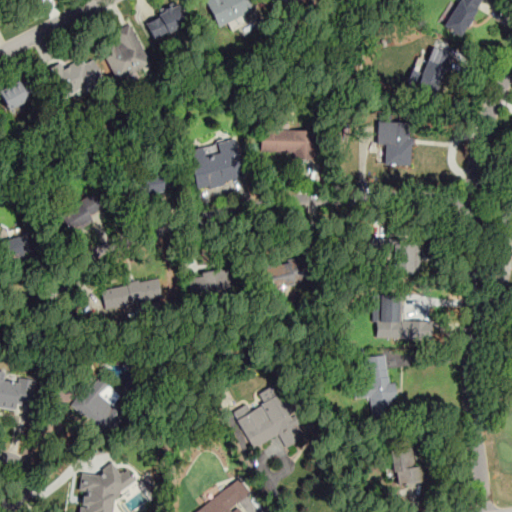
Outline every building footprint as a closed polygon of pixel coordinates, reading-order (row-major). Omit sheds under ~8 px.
[(244,0),(211,0),(207,2),(220,28),(251,13),(244,0)] [(453,0),(442,24),(464,34),(480,0),(453,0)] [(142,21),(153,44),(189,27),(178,4),(142,21)] [(116,81),(149,66),(131,24),(114,32),(119,43),(102,50),(116,81)] [(432,94),(446,61),(428,53),(414,86),(432,94)] [(102,82),(91,58),(52,75),(63,100),(102,82)] [(0,98),(9,113),(38,97),(28,78),(0,92),(0,98)] [(407,122),(407,164),(382,164),(382,144),(374,144),(375,121),(407,122)] [(313,130),(259,130),(259,156),(313,156),(313,130)] [(193,190),(243,180),(235,142),(186,151),(193,190)] [(134,175),(138,195),(179,186),(176,166),(134,175)] [(60,211),(73,231),(93,220),(91,215),(103,208),(92,191),(60,211)] [(0,264),(27,257),(18,225),(0,230),(0,264)] [(381,274),(419,274),(419,239),(381,239),(381,274)] [(306,259),(259,269),(264,292),(311,283),(306,259)] [(237,287),(234,266),(187,274),(191,295),(237,287)] [(96,289),(101,311),(159,299),(154,277),(96,289)] [(368,321),(393,322),(395,296),(369,294),(368,321)] [(391,384),(387,384),(386,367),(361,369),(362,382),(354,383),(356,399),(368,397),(370,417),(394,415),(391,384)] [(0,405),(30,409),(34,381),(8,377),(9,371),(0,369),(0,405)] [(71,405),(98,434),(126,408),(98,379),(71,405)] [(235,416),(252,450),(278,437),(284,449),(306,438),(283,392),(235,416)] [(396,484),(414,483),(413,450),(386,450),(386,477),(396,476),(396,484)] [(77,472),(97,474),(111,464),(118,472),(126,468),(136,479),(111,495),(108,511),(75,511),(79,489),(75,489),(77,472)] [(244,495),(235,483),(197,511),(223,511),(244,495)]
